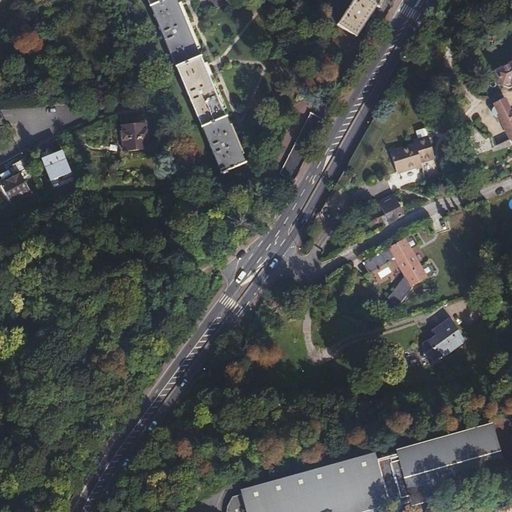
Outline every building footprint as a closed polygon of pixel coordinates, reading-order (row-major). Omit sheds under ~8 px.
[(177,0),(148,0),(220,173),(245,163),(177,0)] [(201,0),(207,13),(236,0),(201,0)] [(352,0),(337,24),(356,37),(376,7),(379,9),(381,6),(378,4),(380,0),(352,0)] [(511,64),(495,73),(502,87),(510,89),(511,87),(511,64)] [(493,110),(493,111),(493,112),(492,112),(492,113),(492,114),(492,115),(493,115),(493,116),(493,117),(494,117),(494,118),(495,118),(495,119),(496,119),(497,119),(498,119),(498,120),(498,119),(499,119),(500,119),(501,119),(511,139),(511,113),(511,114),(504,101),(495,107),(496,109),(493,110)] [(306,158),(317,135),(326,119),(311,112),(280,173),(295,181),(306,158)] [(146,149),(143,119),(134,120),(134,124),(120,125),(121,137),(123,151),(146,149)] [(463,140),(480,154),(494,148),(490,137),(485,139),(474,128),(463,140)] [(391,155),(397,174),(422,165),(421,162),(435,157),(428,137),(414,142),(415,146),(391,155)] [(46,151),(38,155),(49,182),(69,173),(60,151),(48,156),(46,151)] [(0,179),(2,184),(0,184),(10,204),(30,193),(20,174),(10,179),(5,170),(0,173),(0,179)] [(378,202),(385,216),(400,209),(393,195),(378,202)] [(423,240),(417,230),(363,259),(360,254),(347,262),(354,275),(368,267),(369,270),(397,254),(407,271),(388,293),(399,302),(416,282),(438,269),(432,258),(424,262),(414,245),(423,240)] [(425,354),(434,361),(464,339),(449,319),(433,331),(435,335),(423,345),(425,354)] [(240,495),(245,511),(352,511),(364,509),(365,511),(390,511),(388,506),(503,474),(491,430),(376,461),(375,458),(240,495)] [(154,447),(161,455),(168,449),(160,441),(154,447)] [(302,461),(304,465),(312,462),(311,458),(305,456),(302,461)]
